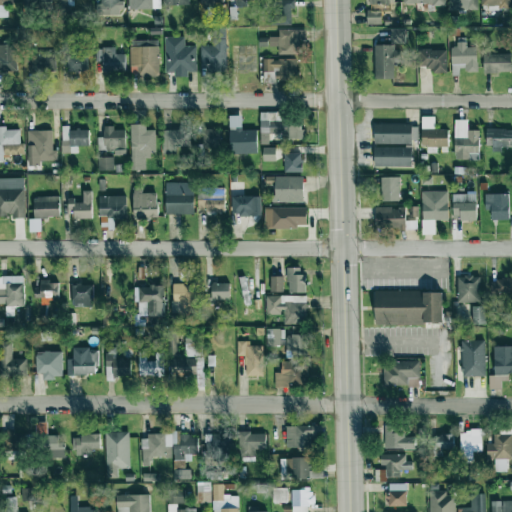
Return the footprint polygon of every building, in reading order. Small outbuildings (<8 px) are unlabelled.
[(72,0),(67,0),(57,0),(57,12),(72,12),(72,0)] [(90,0),(86,0),(80,0),(80,9),(91,9),(90,0)] [(292,25),(293,0),(285,0),(271,0),(271,24),(292,25)] [(381,11),(367,11),(367,24),(382,24),(381,11)] [(200,71),(226,71),(226,28),(213,28),(213,45),(201,45),(200,71)] [(297,54),(297,29),(279,30),(279,37),(260,37),(260,47),(278,46),(279,55),(297,54)] [(392,44),(406,44),(406,30),(392,29),(392,44)] [(196,45),(185,46),(184,37),(164,37),(165,73),(174,72),(174,77),(188,77),(188,72),(197,72),(196,45)] [(451,47),(452,75),(459,75),(459,71),(477,71),(476,46),(466,47),(466,38),(457,38),(457,47),(451,47)] [(159,76),(159,40),(130,41),(131,76),(159,76)] [(0,71),(17,72),(17,44),(0,44),(0,71)] [(374,79),(394,79),(394,64),(400,64),(400,46),(374,46),(374,79)] [(115,47),(95,48),(96,62),(102,62),(103,73),(125,72),(125,54),(115,54),(115,47)] [(447,73),(446,49),(418,50),(418,68),(432,67),(432,73),(447,73)] [(55,71),(55,50),(40,51),(40,54),(31,54),(32,71),(55,71)] [(484,73),(511,72),(510,53),(483,54),(484,73)] [(66,72),(88,71),(87,54),(66,54),(66,72)] [(296,58),(263,59),(263,81),(296,81),(296,58)] [(260,112),(260,144),(269,144),(269,134),(282,133),(282,139),(302,139),(302,118),(286,118),(285,112),(260,112)] [(241,116),(229,116),(230,154),(257,154),(257,130),(242,130),(241,116)] [(435,117),(422,116),(421,146),(448,147),(448,129),(434,129),(435,117)] [(478,160),(479,130),(467,130),(467,120),(455,120),(455,159),(478,160)] [(131,124),(131,170),(147,170),(147,152),(156,152),(155,130),(146,130),(146,124),(131,124)] [(375,143),(411,144),(411,124),(375,124),(375,143)] [(78,153),(78,146),(90,145),(89,130),(69,130),(69,126),(61,126),(62,153),(78,153)] [(126,130),(114,130),(114,126),(104,126),(104,137),(98,137),(98,151),(115,151),(115,155),(125,156),(126,130)] [(488,152),(501,152),(501,146),(511,146),(511,128),(488,129),(488,152)] [(0,157),(24,157),(23,144),(20,144),(19,129),(6,130),(6,129),(0,129),(0,157)] [(162,130),(163,154),(177,154),(177,147),(190,146),(190,129),(162,130)] [(52,130),(27,130),(28,163),(57,162),(57,150),(52,150),(52,130)] [(203,130),(203,149),(222,148),(221,130),(203,130)] [(276,148),(263,147),(263,161),(276,161),(276,148)] [(374,147),(374,167),(411,167),(411,147),(374,147)] [(284,172),(301,172),(302,153),(285,153),(284,172)] [(98,170),(113,170),(113,157),(98,157),(98,170)] [(272,201),(303,202),(303,176),(275,176),(275,194),(272,194),(272,201)] [(381,201),(400,201),(399,176),(381,177),(381,201)] [(25,218),(24,177),(0,177),(0,215),(12,215),(13,218),(25,218)] [(194,182),(166,182),(166,214),(194,214),(194,182)] [(158,218),(157,193),(142,193),(142,187),(133,187),(134,218),(158,218)] [(225,187),(198,187),(197,211),(225,212),(225,187)] [(74,219),(92,218),(91,191),(83,191),(83,202),(75,203),(75,198),(68,198),(68,210),(74,210),(74,219)] [(422,191),(423,234),(435,234),(435,220),(448,220),(448,191),(422,191)] [(476,220),(476,194),(452,194),(452,220),(476,220)] [(490,219),(509,220),(509,194),(485,194),(484,210),(491,210),(490,219)] [(60,217),(59,196),(34,197),(34,218),(60,217)] [(127,219),(126,196),(99,196),(100,224),(114,224),(113,219),(127,219)] [(261,196),(232,196),(232,215),(261,215),(261,196)] [(409,217),(418,217),(418,206),(409,207),(409,217)] [(307,225),(307,208),(265,207),(265,229),(297,229),(297,225),(307,225)] [(406,229),(405,207),(375,208),(375,229),(406,229)] [(41,229),(41,220),(29,221),(29,230),(41,229)] [(288,292),(304,293),(304,267),(288,267),(288,292)] [(23,275),(0,275),(0,305),(24,305),(23,275)] [(283,291),(283,276),(271,276),(271,291),(283,291)] [(457,276),(458,302),(480,302),(479,276),(457,276)] [(511,278),(490,280),(491,293),(511,292),(511,278)] [(36,297),(57,298),(57,279),(36,279),(36,297)] [(93,283),(71,283),(72,307),(93,307),(93,283)] [(230,299),(229,283),(212,284),(212,299),(230,299)] [(195,284),(172,284),(173,313),(180,313),(180,318),(195,317),(195,284)] [(164,316),(164,285),(139,286),(139,302),(147,302),(147,316),(164,316)] [(375,324),(443,323),(442,290),(374,291),(375,324)] [(284,324),(307,324),(307,295),(266,296),(266,314),(284,314),(284,324)] [(485,306),(472,306),(472,324),(485,324),(485,306)] [(102,324),(115,325),(115,308),(103,308),(102,324)] [(177,356),(176,329),(168,329),(168,356),(177,356)] [(280,338),(285,338),(284,329),(266,329),(267,346),(280,346),(280,338)] [(307,335),(288,334),(288,356),(307,356),(307,335)] [(186,358),(172,358),(173,374),(203,372),(202,364),(199,364),(199,355),(202,355),(201,338),(185,339),(186,358)] [(484,340),(461,341),(462,377),(485,376),(484,340)] [(244,375),(262,376),(263,346),(250,345),(250,341),(238,341),(237,356),(245,356),(244,375)] [(26,358),(12,359),(12,342),(0,342),(0,360),(0,376),(27,375),(26,358)] [(511,346),(494,347),(494,375),(489,375),(489,389),(502,389),(502,381),(508,381),(508,374),(511,374),(511,346)] [(130,359),(117,359),(116,347),(106,347),(106,377),(130,377),(130,359)] [(67,359),(66,375),(97,375),(98,348),(73,348),(73,359),(67,359)] [(139,375),(164,375),(164,352),(155,352),(155,361),(146,361),(146,350),(140,350),(139,375)] [(62,378),(62,352),(36,352),(37,373),(42,373),(42,378),(62,378)] [(419,378),(420,361),(383,360),(383,385),(407,386),(408,377),(419,378)] [(308,384),(308,366),(292,367),(291,361),(281,361),(281,372),(274,373),(275,388),(289,387),(289,384),(308,384)] [(286,426),(286,448),(310,447),(310,439),(323,438),(322,425),(286,426)] [(416,437),(403,436),(404,426),(383,425),(382,448),(415,449),(416,437)] [(14,434),(14,429),(6,428),(5,450),(30,451),(31,434),(14,434)] [(129,431),(105,432),(106,476),(117,476),(117,468),(130,468),(129,431)] [(473,459),(473,452),(481,451),(481,431),(461,431),(462,459),(473,459)] [(265,449),(265,432),(238,433),(238,461),(255,461),(255,449),(265,449)] [(141,434),(142,466),(150,466),(150,457),(172,456),(173,460),(192,460),(191,454),(198,453),(197,436),(181,436),(181,433),(141,434)] [(205,433),(205,459),(231,459),(231,434),(205,433)] [(453,434),(430,435),(430,456),(442,456),(442,449),(454,449),(453,434)] [(486,444),(487,459),(494,459),(494,471),(507,471),(506,458),(511,457),(511,434),(494,434),(494,443),(486,444)] [(64,435),(46,436),(46,458),(65,457),(64,435)] [(73,436),(74,455),(91,455),(90,449),(100,448),(99,435),(73,436)] [(386,477),(400,477),(400,470),(412,470),(412,461),(406,461),(406,454),(381,454),(381,465),(387,465),(386,477)] [(280,473),(291,474),(291,478),(309,479),(309,458),(280,458),(280,473)] [(210,482),(196,482),(197,502),(211,502),(210,482)] [(406,506),(406,483),(388,484),(389,506),(406,506)] [(238,511),(238,495),(223,495),(222,484),(213,484),(212,511),(238,511)] [(273,502),(287,502),(287,488),(273,488),(273,502)] [(292,489),(292,511),(307,511),(307,506),(313,506),(312,488),(292,489)] [(168,490),(168,503),(185,503),(185,489),(168,490)] [(117,511),(149,511),(149,494),(117,495),(117,511)] [(485,511),(485,494),(470,494),(470,507),(459,508),(459,511),(485,511)] [(100,511),(100,508),(78,508),(77,495),(70,495),(70,511),(100,511)] [(16,511),(16,497),(3,497),(3,511),(16,511)] [(491,511),(511,511),(511,500),(492,500),(491,511)]
